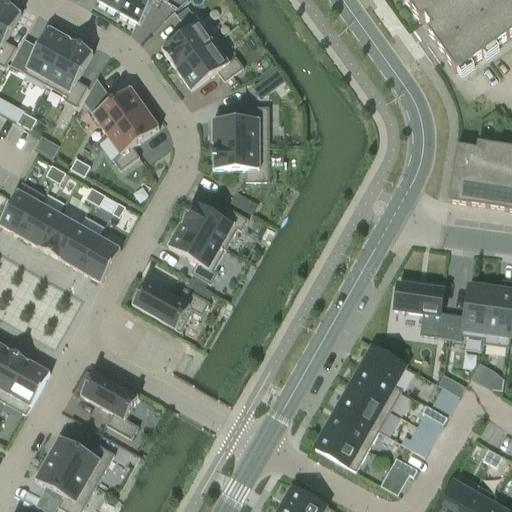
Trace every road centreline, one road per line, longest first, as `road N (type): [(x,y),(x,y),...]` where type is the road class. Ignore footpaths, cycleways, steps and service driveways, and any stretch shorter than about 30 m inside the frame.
road 1 (residential): [(84,350),(189,156),(178,122),(123,50),(32,0)]
road 2 (tertiary): [(391,228),(425,136),(409,95),(341,0)]
road 3 (tertiary): [(261,448),(391,228)]
road 4 (residential): [(84,350),(261,448)]
road 5 (residential): [(415,511),(478,402),(511,421)]
road 6 (residential): [(0,489),(84,350)]
road 7 (residential): [(261,448),(371,511)]
road 8 (residential): [(391,228),(511,244)]
